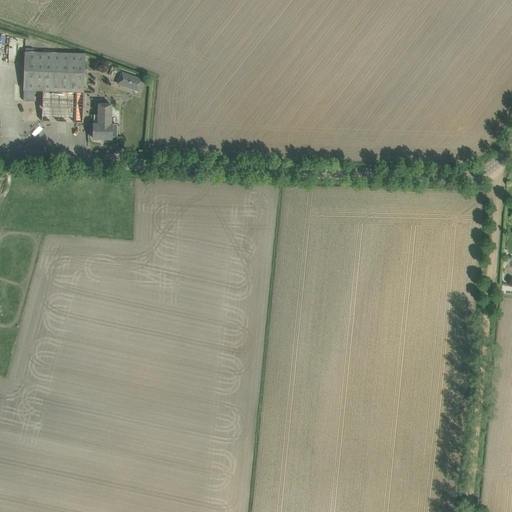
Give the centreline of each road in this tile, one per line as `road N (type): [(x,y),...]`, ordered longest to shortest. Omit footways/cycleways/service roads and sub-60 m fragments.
road 1 (unclassified): [(0,161),(465,177),(491,169),(511,147)]
road 2 (track): [(491,169),(462,511)]
